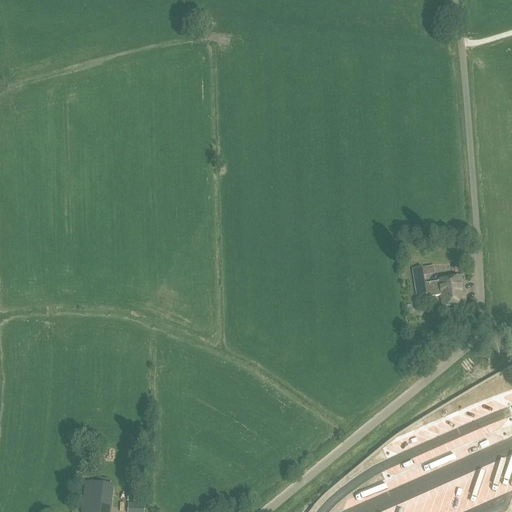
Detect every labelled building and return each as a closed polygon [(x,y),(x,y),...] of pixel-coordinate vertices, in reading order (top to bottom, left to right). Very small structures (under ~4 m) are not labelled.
[(417,298),(426,295),(425,284),(424,276),(423,268),(422,267),(412,269),(417,298)] [(425,284),(426,295),(427,298),(441,296),(442,308),(466,304),(462,277),(438,281),(438,282),(425,284)] [(418,453),(405,459),(408,467),(406,468),(409,475),(425,468),(418,453)] [(383,475),(373,481),(376,487),(386,482),(383,475)] [(111,511),(115,486),(85,482),(81,511),(111,511)] [(137,496),(138,486),(130,485),(129,496),(137,496)] [(344,511),(351,504),(346,501),(336,511),(344,511)]
